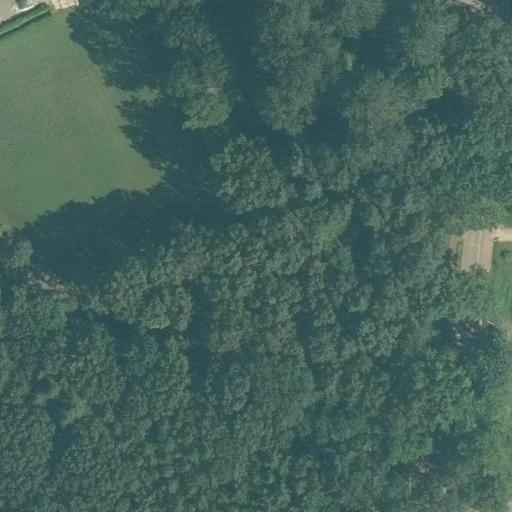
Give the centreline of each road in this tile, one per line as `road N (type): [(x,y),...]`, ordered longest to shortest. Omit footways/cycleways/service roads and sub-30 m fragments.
road 1 (unclassified): [(449,419),(232,349),(0,258)]
road 2 (tertiary): [(449,419),(487,132),(493,0)]
